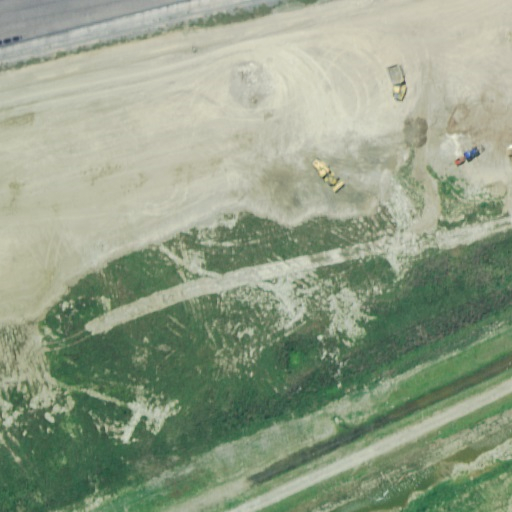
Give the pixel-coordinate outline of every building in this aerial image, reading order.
[(453,151),(445,142),(432,155),(440,163),(453,151)] [(317,325),(271,337),(278,367),(325,355),(317,325)] [(127,379),(123,364),(94,371),(106,418),(123,414),(115,382),(127,379)] [(302,399),(299,388),(286,391),(285,386),(268,390),(269,395),(249,399),(251,411),(302,399)] [(203,421),(196,395),(183,398),(190,425),(203,421)] [(328,511),(364,511),(344,432),(310,441),(328,511)] [(317,511),(300,443),(258,454),(273,511),(317,511)] [(131,462),(126,444),(107,449),(112,467),(131,462)] [(266,511),(256,473),(251,456),(221,465),(234,511),(266,511)] [(216,511),(205,470),(171,479),(180,511),(216,511)]
